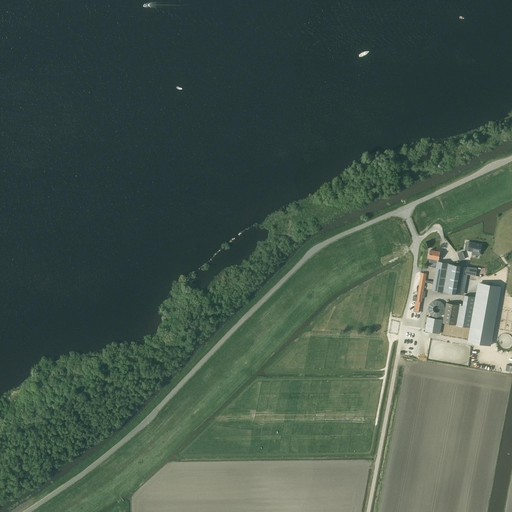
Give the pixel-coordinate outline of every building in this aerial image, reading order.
[(468,250),(480,252),(482,244),(469,242),(468,250)] [(431,249),(430,251),(429,258),(436,259),(435,261),(437,261),(432,290),(443,292),(443,291),(460,294),(464,274),(465,266),(448,263),(448,262),(440,261),(441,257),(439,257),(440,251),(431,249)] [(465,266),(464,274),(476,276),(477,268),(465,266)] [(421,301),(422,301),(426,273),(421,272),(416,301),(415,300),(413,311),(419,312),(421,301)] [(480,282),(470,342),(490,345),(501,286),(480,282)] [(447,302),(443,322),(470,327),(475,297),(470,296),(464,295),(463,305),(447,302)] [(428,317),(425,331),(439,333),(442,319),(428,317)]
